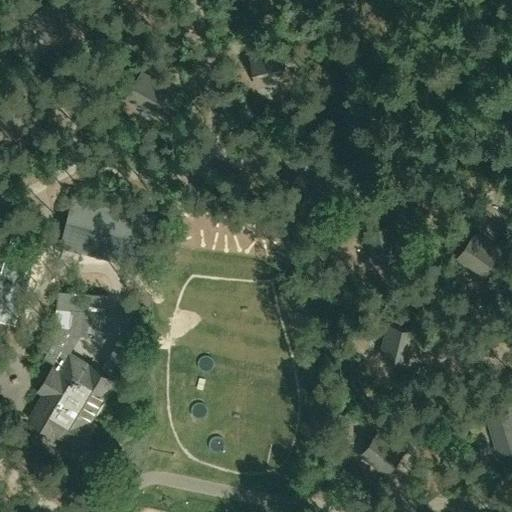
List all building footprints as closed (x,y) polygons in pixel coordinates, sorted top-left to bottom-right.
[(71,24),(52,0),(30,17),(48,41),(71,24)] [(289,78),(282,51),(252,58),(259,85),(289,78)] [(169,88),(142,73),(129,97),(155,112),(169,88)] [(33,127),(26,98),(0,104),(0,110),(6,134),(33,127)] [(401,255),(394,225),(367,232),(374,261),(401,255)] [(36,243),(0,231),(0,317),(12,321),(36,243)] [(501,251),(476,234),(460,257),(485,274),(501,251)] [(511,298),(511,293),(502,286),(493,297),(506,306),(511,298)] [(51,322),(33,350),(53,363),(72,334),(73,310),(58,310),(51,322)] [(108,312),(73,310),(72,334),(106,337),(108,312)] [(417,332),(389,326),(382,355),(409,362),(417,332)] [(89,421),(113,381),(114,380),(90,365),(90,366),(70,354),(60,370),(55,366),(47,379),(40,390),(46,393),(41,402),(53,410),(43,426),(55,433),(55,432),(80,448),(91,432),(95,424),(89,421)] [(511,408),(488,415),(499,453),(511,449),(511,408)] [(404,451),(380,432),(363,454),(387,473),(404,451)]
